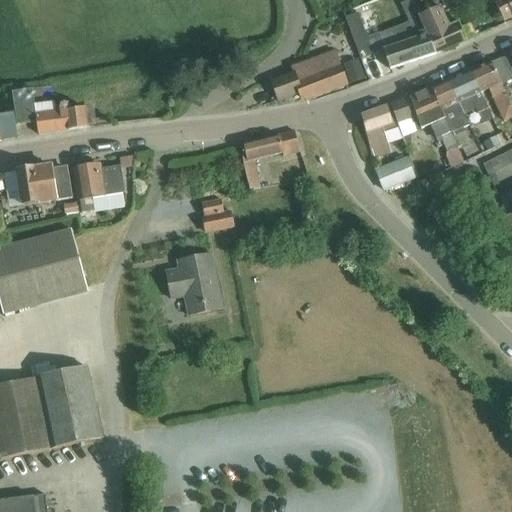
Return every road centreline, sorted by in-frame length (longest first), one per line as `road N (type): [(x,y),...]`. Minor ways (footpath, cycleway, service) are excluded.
road 1 (track): [(190,132),(113,285),(121,511)]
road 2 (residential): [(511,347),(350,183),(324,112)]
road 3 (unclassified): [(324,112),(511,30)]
road 4 (unclassified): [(0,156),(190,132)]
road 5 (unclassified): [(190,132),(195,105),(281,63),(299,40)]
road 6 (unclassified): [(190,132),(324,112)]
